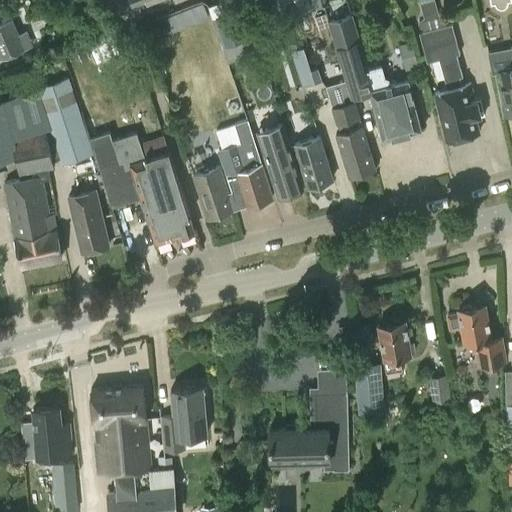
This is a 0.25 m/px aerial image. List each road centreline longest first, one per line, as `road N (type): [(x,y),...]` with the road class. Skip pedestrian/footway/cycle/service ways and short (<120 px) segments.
road 1 (unclassified): [(212,259),(511,178)]
road 2 (residential): [(219,289),(511,214)]
road 3 (unclassified): [(108,0),(149,61),(212,259)]
road 4 (residential): [(0,350),(219,289)]
road 5 (unknown): [(71,330),(89,511)]
